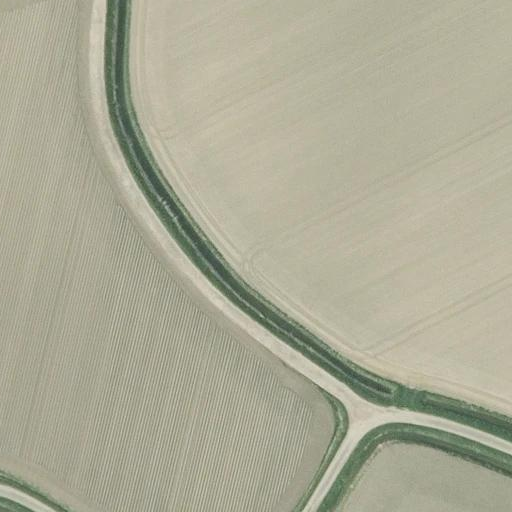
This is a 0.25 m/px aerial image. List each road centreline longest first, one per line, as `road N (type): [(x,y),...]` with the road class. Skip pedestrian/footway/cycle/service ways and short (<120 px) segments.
road 1 (unclassified): [(374,416),(239,322),(160,234),(112,152),(93,94),(95,0)]
road 2 (unclassified): [(511,447),(408,414),(374,416)]
